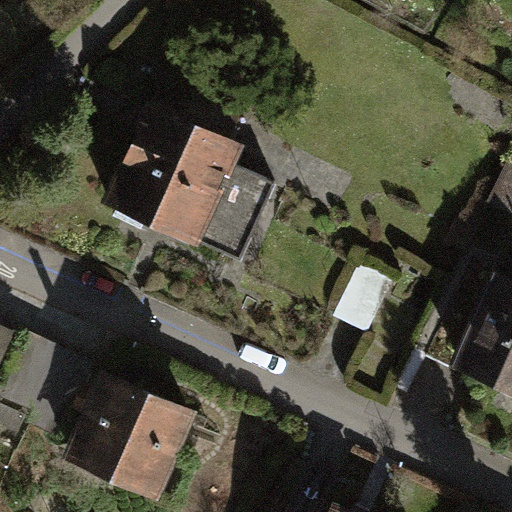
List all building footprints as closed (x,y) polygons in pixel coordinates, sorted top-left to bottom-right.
[(149,98),(107,196),(118,201),(114,209),(141,221),(145,212),(241,253),(274,178),(229,159),(236,144),(221,137),(233,110),(211,100),(209,105),(182,93),(175,109),(149,98)] [(394,267),(362,254),(334,312),(366,325),(394,267)] [(511,260),(502,255),(456,356),(497,375),(498,386),(511,392),(511,260)] [(0,326),(0,357),(12,332),(0,326)] [(0,388),(0,390),(34,405),(57,352),(22,337),(0,388)] [(90,366),(57,352),(34,405),(29,416),(62,431),(90,366)] [(105,372),(72,447),(173,493),(191,452),(170,443),(185,407),(105,372)] [(353,511),(333,503),(328,511),(353,511)]
